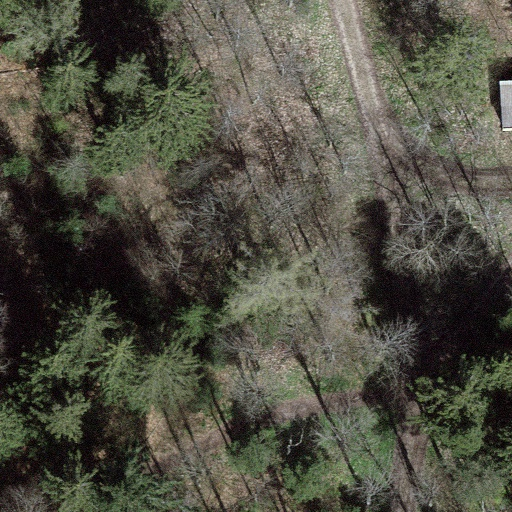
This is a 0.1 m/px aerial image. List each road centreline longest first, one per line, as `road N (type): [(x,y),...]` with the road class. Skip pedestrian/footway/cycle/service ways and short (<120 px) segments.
road 1 (track): [(416,391),(411,274),(340,0)]
road 2 (track): [(113,511),(130,492),(210,443),(416,391)]
road 3 (track): [(416,391),(511,271)]
road 4 (track): [(386,162),(420,183),(511,196)]
road 5 (track): [(416,391),(397,511)]
